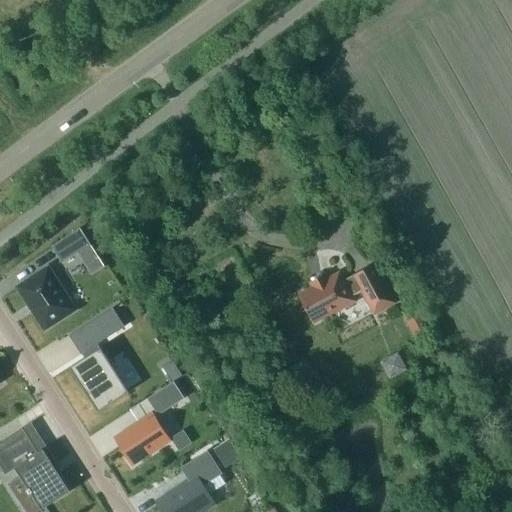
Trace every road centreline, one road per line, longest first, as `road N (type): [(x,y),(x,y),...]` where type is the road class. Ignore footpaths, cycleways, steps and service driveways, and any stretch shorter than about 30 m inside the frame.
road 1 (unclassified): [(229,0),(0,169)]
road 2 (residential): [(0,317),(124,511)]
